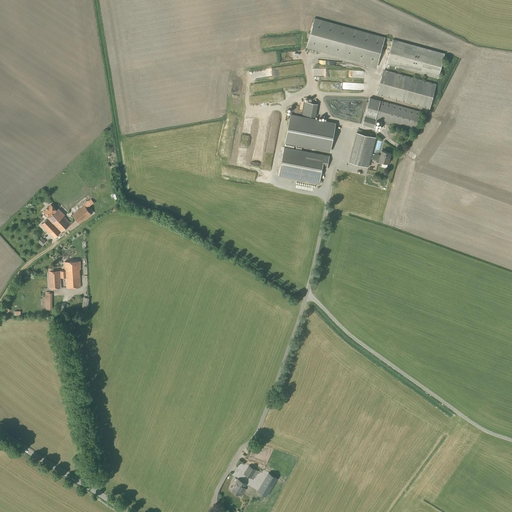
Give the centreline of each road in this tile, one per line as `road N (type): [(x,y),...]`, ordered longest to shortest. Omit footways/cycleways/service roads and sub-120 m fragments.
road 1 (unclassified): [(208,511),(262,419),(305,306),(330,186)]
road 2 (unknown): [(308,296),(377,359),(474,427),(511,442)]
road 3 (tertiary): [(124,511),(0,432)]
